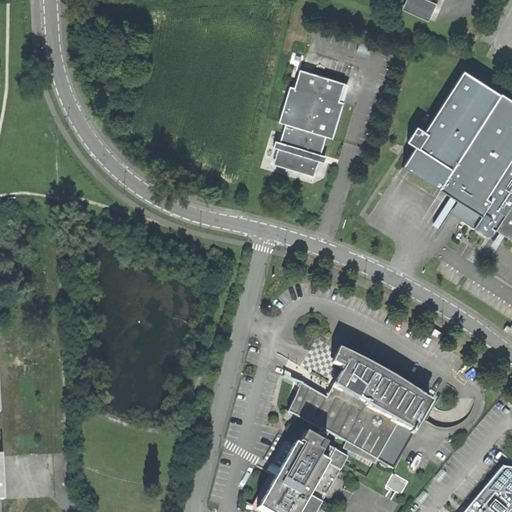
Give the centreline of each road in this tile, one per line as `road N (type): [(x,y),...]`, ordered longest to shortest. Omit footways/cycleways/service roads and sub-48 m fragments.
road 1 (unclassified): [(50,0),(63,90),(103,153),(156,198),(267,231)]
road 2 (unclassified): [(194,511),(267,231)]
road 3 (unclassified): [(267,231),(359,263),(456,317),(511,361)]
